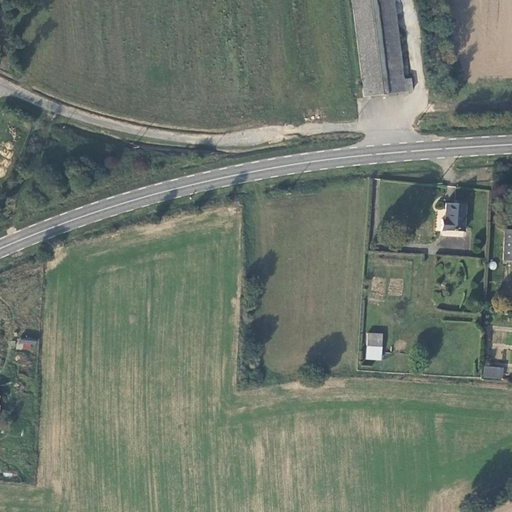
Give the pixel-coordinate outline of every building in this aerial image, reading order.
[(352,0),(364,96),(412,92),(411,80),(403,80),(393,0),(352,0)] [(462,232),(463,206),(444,204),(444,219),(440,219),(439,231),(462,232)] [(511,230),(503,230),(501,260),(511,260),(511,230)] [(381,334),(367,334),(367,360),(382,361),(381,334)] [(34,350),(36,341),(20,338),(18,347),(34,350)] [(499,377),(499,367),(484,367),(484,375),(499,377)]
